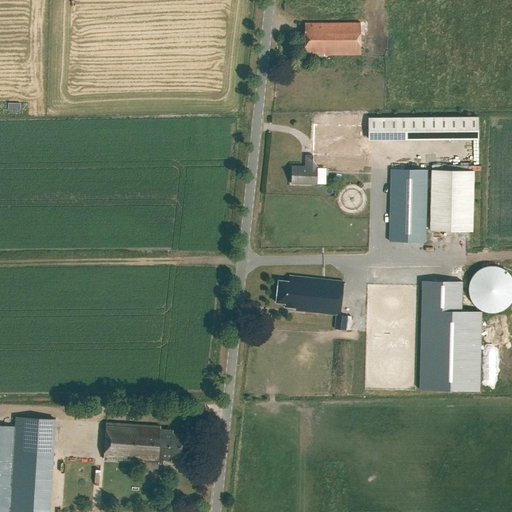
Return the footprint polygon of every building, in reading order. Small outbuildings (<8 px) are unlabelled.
[(325,58),(361,57),(360,24),(304,26),(305,54),(318,54),(318,56),(325,56),(325,58)] [(478,117),(368,118),(368,141),(479,140),(478,117)] [(314,134),(313,134),(312,156),(305,156),(305,167),(292,167),(291,184),(316,185),(317,168),(358,169),(358,135),(314,134)] [(425,242),(427,170),(391,170),(389,242),(425,242)] [(471,232),(472,171),(431,170),(430,231),(471,232)] [(511,265),(476,269),(481,311),(511,307),(511,265)] [(371,280),(383,281),(384,266),(371,266),(371,280)] [(335,329),(350,331),(351,317),(340,316),(344,282),(291,276),(291,277),(288,282),(278,281),(276,303),(285,304),(285,308),(295,309),(295,311),(336,315),(335,329)] [(425,284),(425,394),(485,393),(485,313),(465,313),(465,283),(425,284)] [(28,457),(55,447),(46,421),(18,432),(28,457)] [(186,459),(188,435),(175,434),(175,431),(162,430),(163,427),(109,424),(106,460),(148,463),(147,469),(158,470),(158,464),(165,465),(166,461),(173,462),(173,459),(186,459)] [(0,426),(0,511),(9,511),(15,427),(0,426)]
